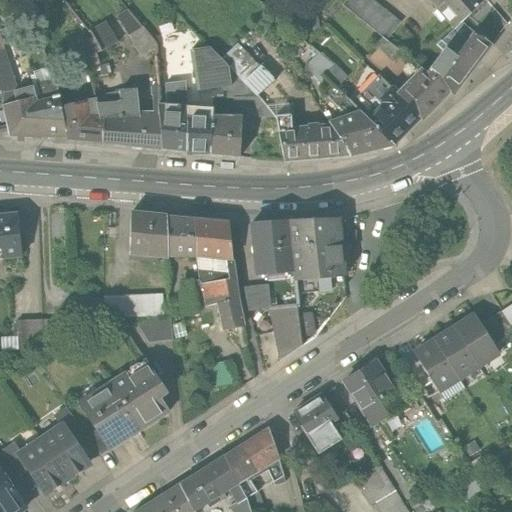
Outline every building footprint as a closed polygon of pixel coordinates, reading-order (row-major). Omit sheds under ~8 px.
[(364,0),(351,0),(342,10),(386,45),(400,28),(364,0)] [(422,0),(450,33),(486,2),(483,0),(422,0)] [(145,59),(156,53),(156,49),(127,15),(88,35),(100,55),(134,37),(145,59)] [(427,77),(451,96),(460,90),(492,49),(475,37),(456,61),(445,53),(427,77)] [(13,140),(43,140),(43,129),(37,102),(34,92),(15,96),(14,93),(17,93),(0,43),(0,95),(3,110),(5,110),(13,140)] [(221,63),(244,87),(257,102),(274,86),(235,49),(221,63)] [(306,65),(321,81),(327,76),(337,86),(346,78),(321,51),(306,65)] [(211,53),(191,57),(198,96),(244,87),(221,63),(211,53)] [(423,123),(451,96),(427,77),(422,73),(397,97),(420,120),(423,123)] [(43,140),(69,142),(62,110),(55,84),(38,88),(40,100),(37,102),(43,129),(43,140)] [(393,149),(420,120),(397,97),(391,93),(381,102),(376,99),(368,108),(376,117),(368,124),(393,149)] [(104,146),(164,153),(161,126),(141,125),(137,94),(121,96),(96,104),(102,122),(104,146)] [(69,142),(104,146),(102,122),(90,123),(86,105),(62,110),(69,142)] [(164,153),(188,156),(186,111),(160,109),(161,126),(164,153)] [(188,156),(211,158),(213,122),(212,113),(186,111),(188,156)] [(351,160),(393,149),(368,124),(361,118),(354,124),(350,120),(331,129),(351,160)] [(284,166),(351,160),(331,129),(292,133),(291,121),(275,121),(284,166)] [(211,158),(241,162),(242,123),(213,122),(211,158)] [(128,256),(167,258),(166,218),(130,214),(128,256)] [(16,217),(0,219),(0,261),(21,259),(16,217)] [(194,221),(166,218),(167,258),(195,257),(194,221)] [(339,220),(288,222),(294,273),(295,284),(343,279),(337,239),(340,238),(339,220)] [(228,224),(194,221),(195,257),(226,260),(231,260),(228,224)] [(256,277),(294,273),(288,222),(251,224),(256,277)] [(199,283),(181,286),(185,312),(216,306),(221,335),(243,331),(233,265),(226,266),(226,260),(195,257),(199,283)] [(295,289),(297,309),(300,339),(316,338),(311,287),(295,289)] [(267,288),(245,290),(247,315),(270,313),(269,309),(267,288)] [(166,315),(165,297),(104,299),(104,317),(166,315)] [(297,309),(269,309),(270,313),(278,359),(301,347),(300,339),(297,309)] [(511,332),(499,312),(478,326),(491,346),(511,332)] [(473,318),(453,330),(477,368),(497,356),(491,346),(478,326),(473,318)] [(43,347),(43,340),(42,320),(17,321),(17,341),(17,348),(43,347)] [(67,320),(42,320),(43,340),(68,339),(67,320)] [(453,330),(433,343),(457,381),(477,368),(453,330)] [(17,354),(17,348),(17,341),(0,341),(1,357),(17,354)] [(437,394),(457,381),(433,343),(413,356),(417,362),(437,394)] [(207,365),(211,389),(235,385),(230,361),(207,365)] [(429,399),(437,394),(417,362),(409,368),(429,399)] [(147,363),(110,388),(142,434),(172,414),(165,403),(171,399),(147,363)] [(374,363),(341,384),(370,429),(403,407),(374,363)] [(116,452),(142,434),(110,388),(84,406),(99,428),(113,448),(116,452)] [(321,397),(295,414),(315,444),(333,432),(330,428),(338,423),(321,397)] [(58,431),(64,428),(71,438),(81,432),(67,410),(51,421),(58,431)] [(58,431),(41,443),(68,483),(90,468),(71,438),(64,428),(58,431)] [(101,456),(113,448),(99,428),(87,436),(101,456)] [(267,430),(241,446),(253,473),(256,471),(258,476),(266,471),(264,466),(277,458),(267,430)] [(46,498),(68,483),(41,443),(19,458),(29,472),(46,498)] [(462,452),(469,461),(480,453),(474,444),(462,452)] [(241,446),(224,458),(237,483),(247,477),(253,473),(241,446)] [(20,478),(29,472),(19,458),(12,447),(3,453),(20,478)] [(229,489),(237,483),(224,458),(179,486),(192,511),(194,511),(205,504),(208,509),(217,503),(214,498),(229,489)] [(277,458),(264,466),(266,471),(272,483),(283,477),(277,458)] [(381,511),(408,511),(380,466),(353,483),(370,510),(378,505),(381,511)] [(0,470),(0,511),(21,511),(26,509),(0,470)] [(256,494),(247,477),(237,483),(246,499),(256,494)] [(471,500),(484,491),(475,478),(462,487),(471,500)] [(246,499),(237,483),(229,489),(236,502),(229,506),(233,511),(250,511),(249,510),(246,499)] [(305,507),(316,504),(311,483),(300,486),(305,507)] [(193,511),(194,511),(192,511),(179,486),(137,511),(193,511)] [(256,494),(246,499),(249,510),(261,506),(256,494)]
